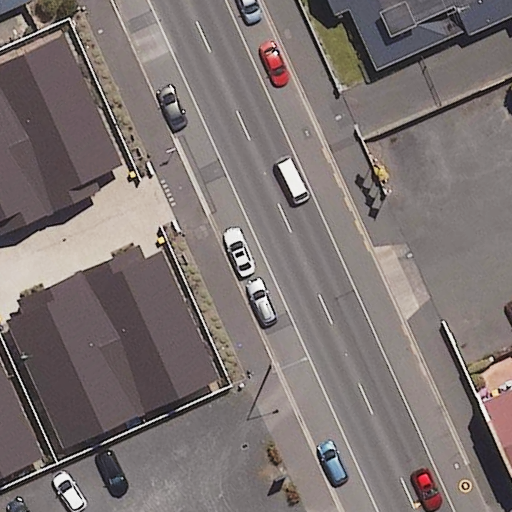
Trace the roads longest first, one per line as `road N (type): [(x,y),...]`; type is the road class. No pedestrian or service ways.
road 1 (primary): [(256,154),(415,511)]
road 2 (residential): [(256,154),(0,269)]
road 3 (primary): [(187,0),(256,154)]
